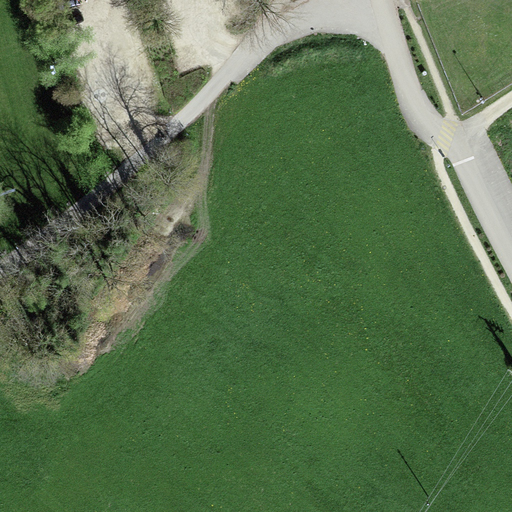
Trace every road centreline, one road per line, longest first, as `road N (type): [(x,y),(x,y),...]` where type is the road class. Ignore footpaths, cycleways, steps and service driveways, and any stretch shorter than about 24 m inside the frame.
road 1 (unclassified): [(0,268),(103,201),(200,107),(278,0)]
road 2 (residential): [(511,260),(452,140),(412,106),(384,0)]
